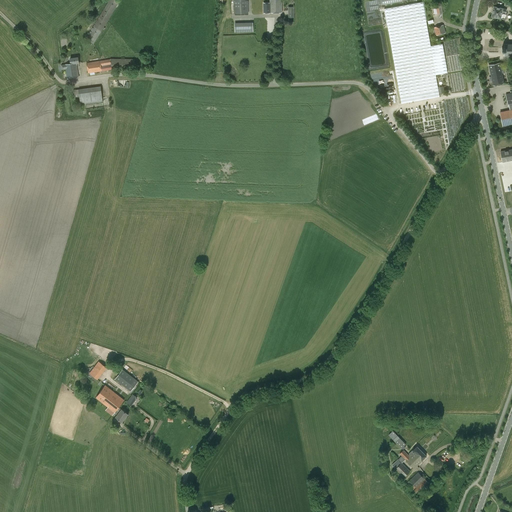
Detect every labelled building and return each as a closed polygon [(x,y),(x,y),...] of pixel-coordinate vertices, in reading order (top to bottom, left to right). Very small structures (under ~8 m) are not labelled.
[(118,0),(109,0),(85,39),(93,44),(103,29),(104,30),(105,28),(104,27),(120,1),(118,0)] [(235,9),(235,14),(248,13),(248,1),(248,0),(234,0),(234,9),(235,9)] [(269,0),(270,3),(263,3),(263,13),(270,13),(282,13),(281,0),(269,0)] [(427,26),(426,21),(423,1),(384,8),(387,28),(388,33),(401,103),(439,96),(439,94),(444,93),(443,87),(438,87),(436,74),(439,74),(449,72),(444,42),(430,45),(427,26)] [(434,14),(443,13),(442,5),(433,7),(434,14)] [(507,9),(502,8),(494,6),(491,16),(500,18),(505,19),(506,14),(507,9)] [(234,32),(252,31),(252,22),(233,22),(234,32)] [(446,33),(443,25),(434,27),(436,36),(446,33)] [(511,44),(507,44),(504,44),(504,48),(502,48),(502,52),(504,52),(504,55),(511,55),(511,44)] [(70,58),(71,63),(61,65),(62,70),(65,69),(67,79),(79,78),(76,63),(79,63),(78,57),(70,58)] [(110,59),(87,63),(88,73),(90,73),(90,75),(95,74),(95,72),(112,70),(135,70),(135,59),(110,59)] [(503,66),(500,66),(499,63),(489,65),(493,86),(504,83),(501,73),(504,73),(503,66)] [(101,86),(78,89),(73,90),(74,97),(79,97),(80,105),(103,102),(101,86)] [(511,124),(511,92),(506,94),(508,106),(509,106),(509,110),(499,112),(502,126),(511,124)] [(502,162),(511,160),(511,149),(500,151),(502,162)] [(101,375),(107,367),(103,364),(97,372),(101,375)] [(122,369),(115,379),(131,392),(138,382),(122,369)] [(98,379),(92,375),(86,383),(84,381),(81,386),(88,391),(98,379)] [(126,402),(131,406),(137,398),(133,394),(126,402)] [(122,422),(128,414),(122,409),(121,410),(118,408),(116,412),(118,414),(116,417),(122,422)] [(406,444),(399,437),(395,441),(401,448),(406,444)] [(417,446),(412,450),(409,454),(409,455),(403,450),(399,454),(401,456),(398,459),(392,465),(404,477),(410,471),(402,463),(405,460),(414,468),(422,460),(426,455),(417,446)] [(438,474),(444,467),(440,464),(434,470),(438,474)] [(429,483),(418,472),(406,484),(416,495),(429,483)]
